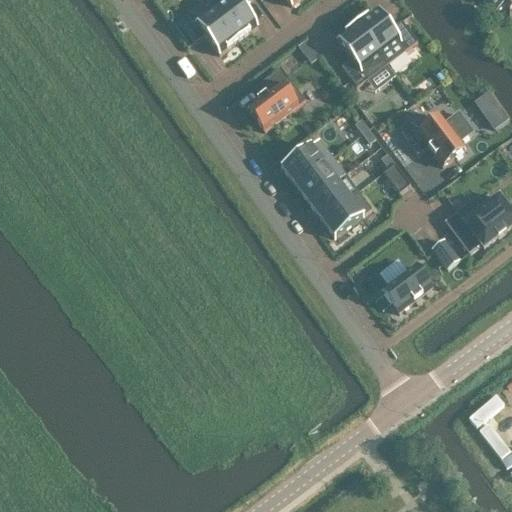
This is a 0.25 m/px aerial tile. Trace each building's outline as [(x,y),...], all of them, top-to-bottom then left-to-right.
[(255,0),(217,0),(212,4),(243,45),(262,30),(247,10),(257,3),(255,0)] [(288,0),(296,10),(308,0),(288,0)] [(511,0),(485,0),(495,13),(502,14),(510,7),(511,9),(511,0)] [(194,18),(183,26),(199,47),(209,39),(224,59),(243,45),(212,4),(212,5),(218,13),(200,26),(194,18)] [(381,14),(361,29),(392,69),(422,46),(406,26),(396,33),(381,14)] [(361,29),(341,44),(356,64),(346,71),(361,92),(392,69),(361,29)] [(311,43),(302,50),(306,55),(315,48),(311,43)] [(272,98),(252,113),(269,136),(310,105),(285,72),(264,88),(272,98)] [(417,130),(406,138),(422,159),(432,151),(447,171),(470,154),(445,121),(423,138),(417,130)] [(366,125),(359,129),(367,139),(373,134),(366,125)] [(373,134),(367,139),(374,149),(380,144),(373,134)] [(286,171),(285,172),(286,173),(286,172),(299,190),(328,168),(336,162),(337,161),(324,144),(315,151),(315,150),(314,150),(314,151),(287,171),(286,171)] [(392,159),(386,164),(393,174),(399,169),(392,159)] [(328,168),(299,190),(312,207),(341,185),(349,179),(336,162),(328,168)] [(393,174),(388,177),(404,198),(415,190),(399,169),(393,174)] [(341,185),(312,207),(325,224),(354,202),(362,196),(349,179),(341,185)] [(354,202),(325,224),(338,241),(338,242),(339,243),(340,242),(367,221),(368,221),(367,220),(375,214),(362,196),(354,202)] [(462,217),(450,226),(475,258),(486,250),(487,252),(488,254),(489,253),(501,243),(501,244),(503,243),(503,242),(508,238),(510,237),(511,235),(511,210),(511,211),(505,203),(505,202),(504,201),(502,202),(503,202),(470,227),(462,217)] [(448,245),(437,253),(452,274),(463,266),(448,245)] [(402,263),(382,278),(392,291),(386,295),(403,318),(436,293),(419,271),(412,276),(402,263)] [(511,454),(494,467),(511,493),(511,454)]
